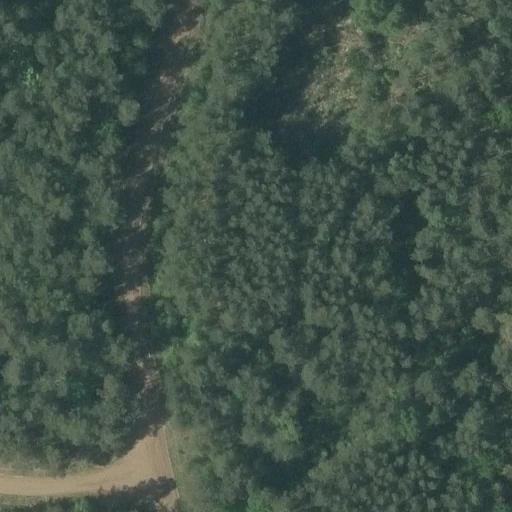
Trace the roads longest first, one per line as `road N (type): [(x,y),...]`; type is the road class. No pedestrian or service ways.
road 1 (track): [(174,511),(140,371),(126,237),(187,0)]
road 2 (track): [(159,470),(63,489),(0,489)]
